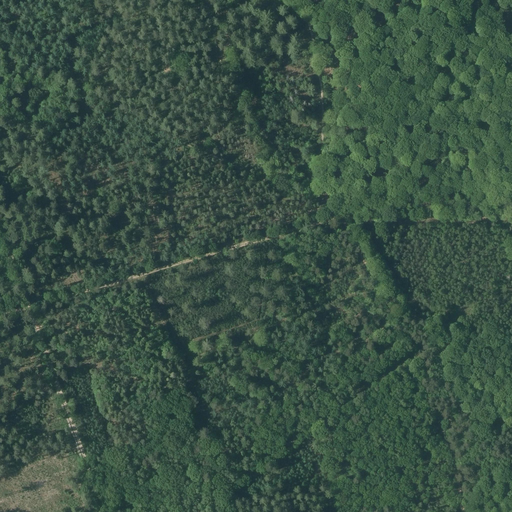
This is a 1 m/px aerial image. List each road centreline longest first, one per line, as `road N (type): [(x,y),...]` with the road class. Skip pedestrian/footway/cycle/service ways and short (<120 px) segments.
road 1 (track): [(29,307),(341,218)]
road 2 (track): [(226,511),(222,495),(354,396),(345,364),(396,313)]
road 3 (track): [(326,206),(87,95)]
road 4 (track): [(29,307),(103,511)]
road 5 (track): [(293,0),(311,35),(321,85),(326,206)]
road 6 (track): [(463,511),(442,423),(461,405),(423,320)]
road 7 (track): [(341,218),(403,204),(511,207)]
